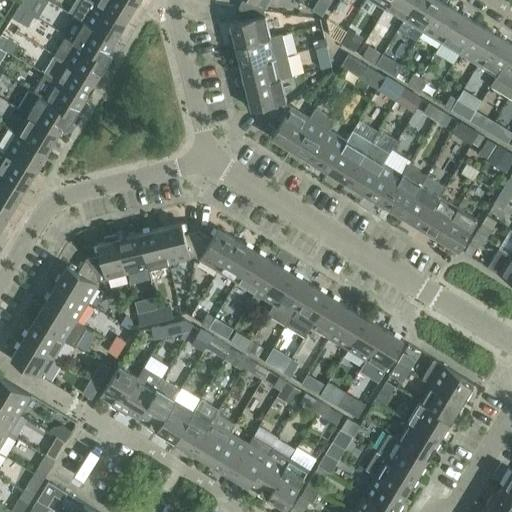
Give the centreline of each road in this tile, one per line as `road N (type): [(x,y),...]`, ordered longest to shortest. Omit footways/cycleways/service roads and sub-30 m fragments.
road 1 (residential): [(511,344),(207,160)]
road 2 (residential): [(0,291),(62,195),(207,160)]
road 3 (residential): [(207,160),(176,0)]
road 4 (residential): [(247,509),(114,429)]
road 5 (residential): [(114,429),(0,365)]
road 6 (residential): [(511,414),(462,499),(443,511)]
